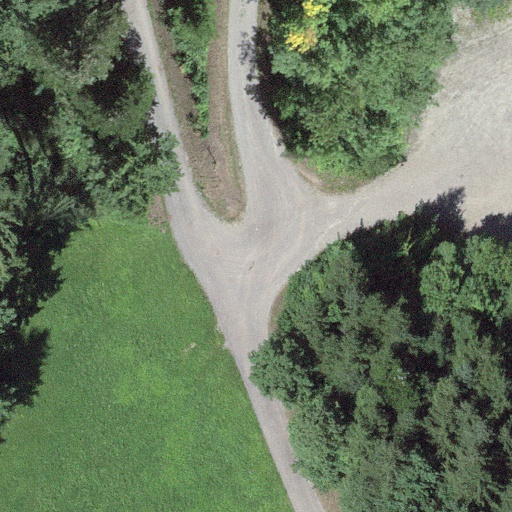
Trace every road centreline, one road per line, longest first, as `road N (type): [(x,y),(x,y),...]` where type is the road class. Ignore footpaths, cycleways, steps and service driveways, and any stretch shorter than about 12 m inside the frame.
road 1 (track): [(131,0),(230,301)]
road 2 (track): [(230,301),(271,229),(242,120),(237,0)]
road 3 (track): [(311,511),(230,301)]
